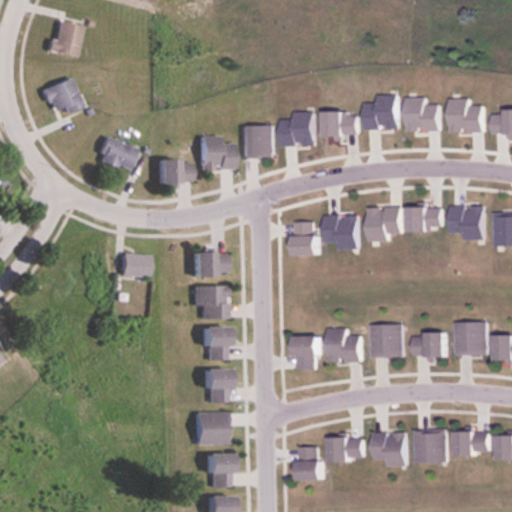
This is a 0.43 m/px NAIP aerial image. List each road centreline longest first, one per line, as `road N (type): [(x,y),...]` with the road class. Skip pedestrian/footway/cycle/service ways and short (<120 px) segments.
road 1 (residential): [(61,212),(124,233),(165,236),(345,188),(511,189)]
road 2 (residential): [(248,214),(263,511)]
road 3 (residential): [(262,432),(417,408),(511,413)]
road 4 (residential): [(19,0),(0,53),(1,120),(27,176),(61,212)]
